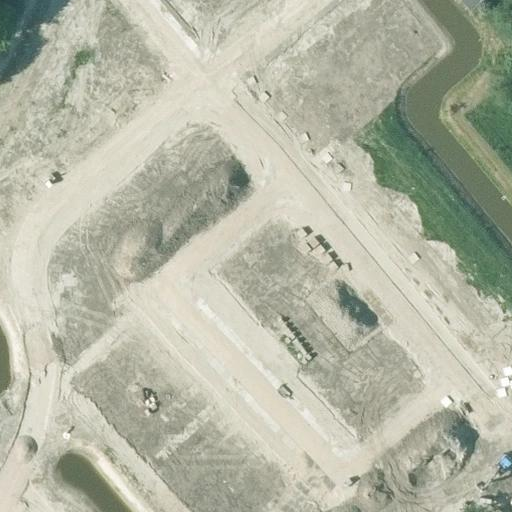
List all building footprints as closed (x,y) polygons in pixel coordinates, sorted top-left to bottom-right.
[(398,0),(368,0),(364,4),(394,37),(405,28),(398,20),(408,11),(398,0)] [(363,3),(342,21),(343,22),(366,48),(376,40),(383,47),(394,37),(364,4),(363,3)] [(343,22),(322,40),(353,75),(364,66),(356,57),(366,48),(343,22)] [(322,40),(302,59),(324,84),(333,76),(341,85),(353,75),(322,40)] [(131,44),(106,64),(135,99),(159,78),(131,44)] [(301,58),(280,77),(311,112),(322,103),(313,93),(324,84),(302,59),(301,58)] [(77,88),(59,102),(87,136),(106,121),(88,100),(99,91),(82,71),(70,81),(77,88)] [(280,77),(259,95),(282,122),(292,113),(299,122),(311,112),(280,77)] [(36,109),(24,119),(41,139),(51,130),(69,152),(87,136),(59,102),(42,117),(36,109)] [(363,159),(342,177),(357,195),(391,167),(377,150),(384,143),(374,132),(354,148),(363,159)] [(199,135),(182,150),(205,178),(222,164),(228,172),(238,163),(221,143),(212,151),(199,135)] [(20,141),(0,157),(0,200),(7,209),(31,188),(19,173),(35,160),(20,141)] [(182,150),(165,164),(189,192),(205,178),(182,150)] [(165,164),(149,178),(172,205),(189,192),(165,164)] [(391,167),(357,195),(372,213),(394,196),(403,206),(423,190),(413,178),(406,184),(391,167)] [(149,178),(132,192),(155,219),(172,205),(149,178)] [(132,192),(115,205),(139,233),(155,219),(132,192)] [(224,200),(215,208),(220,214),(229,207),(224,200)] [(115,205),(99,219),(122,247),(139,233),(115,205)] [(424,233),(403,250),(419,269),(452,241),(438,224),(445,217),(436,205),(416,222),(424,233)] [(281,218),(253,241),(268,258),(296,235),(281,218)] [(99,219),(82,233),(106,261),(122,247),(99,219)] [(199,220),(191,228),(196,234),(205,226),(199,220)] [(191,228),(181,236),(186,242),(196,234),(191,228)] [(82,233),(66,247),(89,274),(106,261),(82,233)] [(296,235),(268,258),(282,275),(310,252),(296,235)] [(452,241),(419,269),(434,287),(455,270),(464,280),(484,264),(474,252),(467,258),(452,241)] [(66,247),(48,261),(61,276),(52,284),(68,304),(79,295),(72,288),(89,274),(66,247)] [(166,248),(157,256),(162,262),(172,254),(166,248)] [(310,252),(282,275),(296,292),(324,268),(310,252)] [(157,256),(148,263),(153,269),(162,262),(157,256)] [(324,268),(296,292),(309,308),(337,285),(324,268)] [(230,275),(224,280),(231,289),(237,284),(230,275)] [(133,276),(124,283),(129,289),(138,282),(133,276)] [(486,307),(465,324),(480,343),(511,316),(511,312),(500,297),(507,291),(497,279),(477,296),(486,307)] [(124,283),(115,291),(120,297),(129,289),(124,283)] [(237,284),(231,289),(239,298),(245,293),(237,284)] [(337,285),(309,308),(323,325),(351,302),(337,285)] [(351,302),(323,325),(337,342),(365,318),(351,302)] [(257,308),(251,313),(259,322),(265,317),(257,308)] [(511,316),(480,343),(495,361),(511,347),(511,316)] [(265,317),(259,322),(267,331),(273,326),(265,317)] [(365,318),(337,342),(351,358),(379,335),(365,318)] [(148,328),(142,334),(150,343),(156,337),(148,328)] [(379,335),(351,358),(365,375),(393,351),(379,335)] [(156,337),(150,343),(158,351),(164,346),(156,337)] [(285,341),(279,346),(286,355),(293,350),(285,341)] [(293,350),(286,355),(294,365),(300,360),(293,350)] [(393,352),(365,375),(378,391),(406,368),(393,352)] [(104,355),(78,380),(93,396),(120,371),(104,355)] [(177,360),(171,365),(180,374),(185,369),(177,360)] [(305,368),(299,374),(308,382),(313,377),(305,368)] [(406,368),(378,391),(393,409),(421,386),(406,368)] [(185,369),(180,374),(188,383),(194,377),(185,369)] [(120,371),(93,396),(108,412),(134,387),(120,371)] [(134,387),(108,412),(123,428),(149,403),(134,387)] [(327,391),(321,396),(329,405),(335,399),(327,391)] [(208,392),(202,398),(210,406),(216,401),(208,392)] [(335,399),(329,405),(337,414),(343,408),(335,399)] [(149,403),(123,428),(138,443),(164,418),(149,403)] [(221,407),(216,412),(224,421),(230,415),(221,407)] [(350,415),(344,421),(352,429),(358,424),(350,415)] [(437,417),(428,425),(433,431),(442,422),(437,417)] [(164,418),(138,443),(153,460),(180,435),(164,418)] [(428,425),(419,433),(425,439),(433,431),(428,425)] [(244,430),(238,436),(246,444),(252,439),(244,430)] [(467,433),(451,449),(476,475),(492,460),(467,433)] [(252,439),(246,444),(254,453),(260,448),(252,439)] [(185,441),(159,466),(175,482),(201,457),(185,441)] [(405,446),(396,455),(402,460),(411,452),(405,446)] [(451,449),(435,464),(460,490),(476,475),(451,449)] [(396,455),(388,463),(393,469),(402,460),(396,455)] [(201,457),(175,482),(189,498),(216,473),(201,457)] [(273,461),(268,467),(276,476),(282,470),(273,461)] [(435,464),(419,479),(444,505),(460,490),(435,464)] [(381,469),(372,478),(378,484),(386,475),(381,469)] [(282,470),(276,476),(284,484),(290,479),(282,470)] [(216,473),(189,498),(202,511),(206,511),(231,489),(216,473)] [(419,479),(404,494),(421,511),(437,511),(444,505),(419,479)] [(231,489),(206,511),(237,511),(246,504),(231,489)] [(358,491),(349,499),(355,505),(364,497),(358,491)] [(421,511),(404,494),(388,508),(391,511),(421,511)] [(349,499),(341,507),(345,511),(347,511),(355,505),(349,499)] [(309,501),(303,507),(308,511),(315,511),(317,510),(309,501)]
